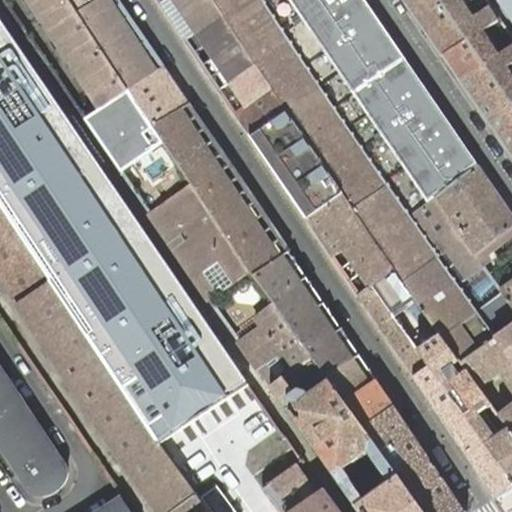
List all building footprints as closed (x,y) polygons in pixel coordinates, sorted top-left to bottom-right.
[(27,0),(101,111),(130,91),(164,67),(119,0),(97,0),(79,12),(71,0),(27,0)] [(71,0),(79,12),(97,0),(71,0)] [(192,0),(167,0),(161,5),(169,17),(192,0)] [(216,3),(214,0),(192,0),(169,17),(178,30),(216,3)] [(214,0),(216,3),(224,15),(232,27),(240,40),(246,49),(248,52),(257,65),(266,77),(274,89),(277,94),(288,110),(300,128),(311,145),(322,161),(333,177),(344,195),(357,213),(368,230),(371,234),(396,270),(405,284),(441,334),(460,360),(463,364),(467,370),(480,388),(492,404),(499,415),(507,410),(494,392),(485,384),(500,374),(511,391),(511,360),(498,340),(488,327),(477,311),(447,268),(440,258),(439,257),(410,216),(341,116),(262,1),(260,0),(214,0)] [(291,0),(370,113),(431,201),(478,167),(364,0),(291,0)] [(409,0),(407,2),(445,57),(469,42),(441,0),(409,0)] [(511,35),(509,31),(488,0),(441,0),(469,42),(485,65),(511,103),(511,35)] [(511,0),(502,0),(498,3),(511,23),(511,0)] [(224,15),(216,3),(178,30),(186,42),(224,15)] [(232,27),(224,15),(186,42),(194,54),(232,27)] [(0,196),(55,278),(166,441),(250,384),(0,17),(0,196)] [(203,67),(240,40),(232,27),(194,54),(203,67)] [(211,79),(248,52),(246,49),(240,40),(203,67),(211,79)] [(469,42),(445,57),(461,80),(485,65),(469,42)] [(257,65),(248,52),(211,79),(219,91),(257,65)] [(266,77),(257,65),(219,91),(228,104),(266,77)] [(461,80),(489,121),(511,104),(511,103),(485,65),(461,80)] [(164,67),(130,91),(155,128),(190,105),(164,67)] [(274,89),(266,77),(228,104),(237,116),(274,89)] [(277,94),(274,89),(237,116),(239,120),(277,94)] [(101,111),(86,121),(121,173),(165,143),(155,128),(130,91),(101,111)] [(288,110),(277,94),(239,120),(251,138),(288,110)] [(511,104),(489,121),(511,155),(511,104)] [(155,128),(165,143),(177,162),(194,187),(254,278),(290,253),(190,105),(155,128)] [(300,128),(288,110),(251,138),(262,154),(300,128)] [(311,145),(300,128),(262,154),(273,170),(311,145)] [(322,161),(311,145),(273,170),(284,186),(322,161)] [(333,177),(322,161),(284,186),(295,202),(333,177)] [(511,214),(478,167),(431,201),(470,253),(475,258),(509,232),(511,236),(511,214)] [(344,195),(333,177),(295,202),(308,221),(344,195)] [(194,187),(151,217),(198,286),(209,301),(250,273),(194,187)] [(357,213),(344,195),(308,221),(320,240),(357,213)] [(0,196),(0,278),(16,304),(117,454),(158,511),(173,511),(198,494),(166,441),(55,278),(0,196)] [(431,201),(410,216),(439,257),(440,258),(447,268),(470,253),(431,201)] [(368,230),(357,213),(320,240),(331,256),(368,230)] [(335,261),(371,234),(368,230),(331,256),(335,261)] [(373,287),(396,270),(371,234),(335,261),(358,296),(373,287)] [(308,279),(290,253),(254,278),(267,294),(273,302),(308,279)] [(470,253),(447,268),(477,311),(504,292),(503,290),(490,272),(475,258),(470,253)] [(511,479),(511,432),(508,427),(499,415),(492,404),(480,388),(467,370),(463,364),(460,360),(441,334),(405,284),(396,270),(373,287),(406,333),(418,349),(430,366),(431,367),(444,385),(511,479)] [(325,304),(308,279),(273,302),(277,307),(291,327),(325,304)] [(511,283),(503,290),(504,292),(511,303),(511,283)] [(406,333),(373,287),(358,296),(391,344),(406,333)] [(511,303),(504,292),(477,311),(488,327),(505,315),(511,325),(511,303)] [(343,330),(325,304),(291,327),(309,352),(343,330)] [(240,344),(272,388),(359,511),(422,511),(397,476),(365,499),(344,470),(376,447),(364,429),(345,404),(329,380),(327,377),(309,352),(291,327),(277,307),(257,321),(263,328),(240,344)] [(511,329),(498,340),(511,360),(511,329)] [(360,356),(343,330),(309,352),(327,377),(329,380),(360,356)] [(418,349),(406,333),(391,344),(414,378),(414,379),(431,367),(430,366),(418,349)] [(377,381),(360,356),(329,380),(345,404),(377,381)] [(0,365),(0,448),(27,489),(65,464),(0,365)] [(496,498),(511,488),(511,479),(444,385),(431,367),(414,379),(496,498)] [(377,381),(345,404),(364,429),(395,408),(377,381)] [(511,405),(507,410),(499,415),(508,427),(511,432),(511,405)] [(397,476),(422,511),(465,511),(395,408),(364,429),(376,447),(381,453),(392,445),(404,461),(392,469),(397,476)] [(392,445),(381,453),(392,469),(404,461),(392,445)] [(350,511),(331,486),(321,491),(302,462),(266,487),(284,511),(350,511)] [(65,464),(27,489),(30,494),(36,498),(43,500),(51,498),(56,496),(61,493),(65,489),(68,484),(70,478),(70,473),(68,468),(65,464)] [(210,511),(198,494),(173,511),(210,511)] [(131,511),(122,498),(99,511),(131,511)]
